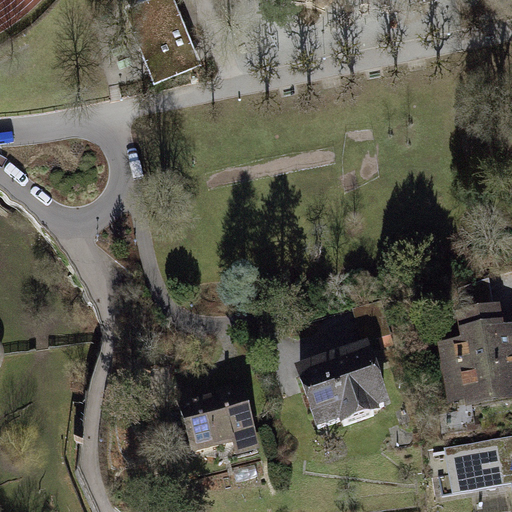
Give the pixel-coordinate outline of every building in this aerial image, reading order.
[(177,0),(139,0),(138,1),(163,61),(180,54),(197,48),(177,0)] [(444,352),(453,399),(479,395),(480,403),(507,398),(506,390),(511,389),(511,340),(502,343),(490,281),(460,290),(464,320),(466,338),(469,338),(470,348),(444,352)] [(382,303),(354,311),(364,344),(391,336),(382,303)] [(367,355),(301,377),(319,430),(345,421),(346,427),(375,417),(373,411),(385,407),(378,387),(381,386),(377,373),(374,374),(367,355)] [(192,391),(178,395),(194,452),(230,443),(234,459),(260,452),(243,389),(195,402),(192,391)] [(511,441),(455,452),(467,501),(511,493),(511,441)]
